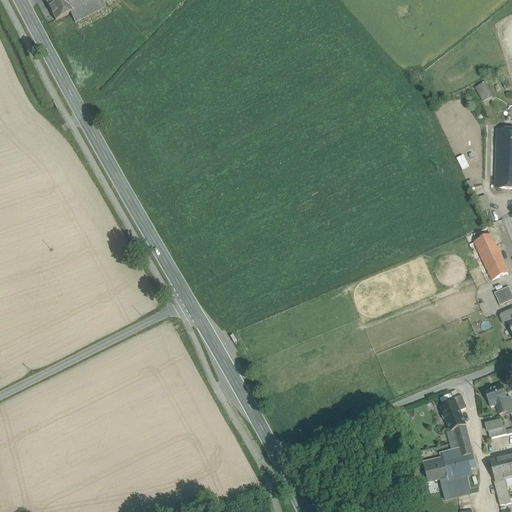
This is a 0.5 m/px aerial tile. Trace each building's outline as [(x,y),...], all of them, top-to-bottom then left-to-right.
[(48,0),(46,1),(56,22),(70,14),(74,12),(67,0),(48,0)] [(67,0),(74,12),(70,14),(75,24),(105,8),(100,0),(67,0)] [(511,131),(497,131),(496,162),(511,163),(511,131)] [(463,171),(471,167),(466,155),(458,159),(463,171)] [(511,163),(496,162),(496,188),(511,188),(511,163)] [(474,243),(491,281),(508,273),(491,236),(474,243)] [(500,306),(511,300),(511,294),(509,287),(494,294),(500,306)] [(511,411),(511,410),(511,405),(510,398),(507,399),(502,386),(485,392),(485,391),(485,392),(491,408),(496,406),(497,409),(499,415),(511,411)] [(456,402),(455,402),(460,412),(467,409),(462,396),(454,400),(456,402)] [(446,420),(451,432),(455,431),(465,426),(466,426),(460,412),(455,402),(441,409),(444,416),(443,417),(445,420),(446,420)] [(486,426),(488,433),(503,429),(501,422),(486,426)] [(462,458),(473,455),(465,426),(455,431),(459,449),(462,458)] [(503,429),(488,433),(490,440),(506,436),(505,429),(503,429)] [(442,459),(443,462),(462,458),(459,449),(441,455),(442,459)] [(450,493),(443,495),(444,501),(472,495),(468,477),(472,476),(470,469),(476,468),(473,455),(462,458),(443,462),(450,493)] [(492,469),(496,483),(505,481),(511,479),(511,457),(490,462),(491,465),(490,465),(491,469),(492,469)] [(443,462),(442,459),(423,464),(428,484),(439,481),(443,495),(450,493),(443,462)] [(505,481),(496,483),(494,484),(500,507),(511,504),(505,481)] [(410,496),(411,503),(414,502),(420,501),(422,500),(421,493),(410,496)]
